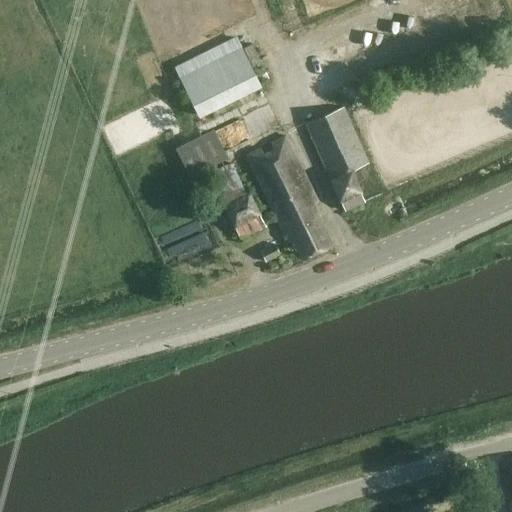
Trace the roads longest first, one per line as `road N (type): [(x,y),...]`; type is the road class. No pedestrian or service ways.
road 1 (tertiary): [(0,367),(342,269),(511,196)]
road 2 (unclassified): [(283,511),(511,445)]
